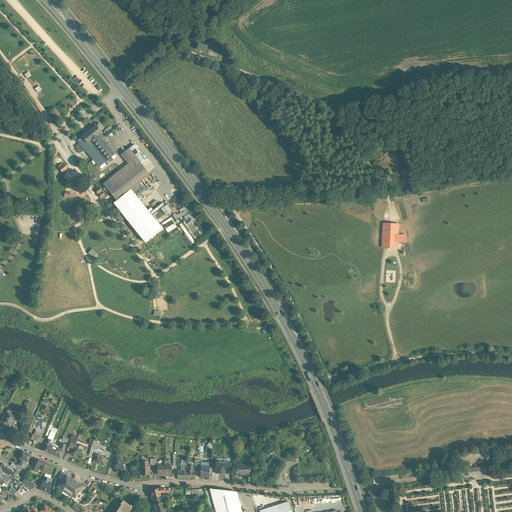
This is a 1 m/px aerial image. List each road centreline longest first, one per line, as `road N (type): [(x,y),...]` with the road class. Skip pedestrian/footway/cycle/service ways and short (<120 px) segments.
road 1 (primary): [(45,0),(121,89),(259,280),(317,390),(362,511)]
road 2 (residential): [(138,487),(175,481),(281,491),(363,488)]
road 3 (track): [(352,123),(279,83),(194,53),(188,34)]
road 4 (track): [(398,360),(381,298),(390,234),(385,186)]
road 5 (residential): [(511,450),(456,458),(418,477),(363,488)]
road 6 (residential): [(2,439),(138,487)]
road 7 (unknown): [(103,102),(165,179),(166,190),(149,207)]
